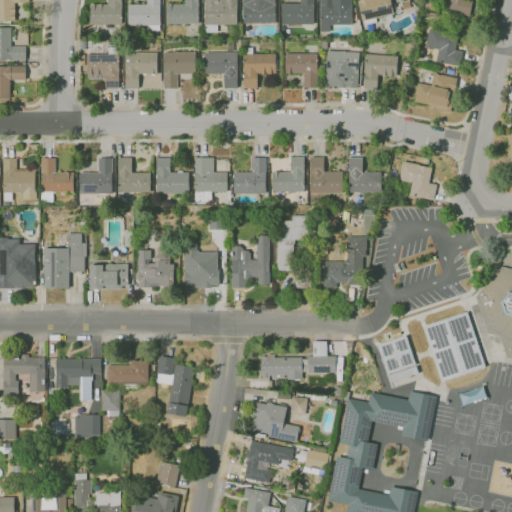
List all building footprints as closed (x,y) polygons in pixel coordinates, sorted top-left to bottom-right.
[(28,0),(0,0),(0,20),(15,20),(14,2),(29,2),(28,0)] [(121,24),(120,0),(107,0),(108,3),(89,3),(89,24),(121,24)] [(159,0),(145,0),(146,4),(128,4),(127,25),(147,25),(147,30),(159,30),(159,0)] [(198,0),(183,0),(184,3),(166,3),(166,23),(199,23),(198,0)] [(203,0),(205,24),(237,23),(236,0),(203,0)] [(274,0),(242,0),(243,23),(275,22),(274,0)] [(313,0),(299,0),(299,3),(281,3),(281,24),(313,24),(313,0)] [(319,0),(320,31),(330,31),(330,24),(351,24),(350,0),(319,0)] [(356,0),(360,20),(393,14),(390,0),(356,0)] [(446,0),(445,12),(470,15),(471,1),(465,0),(446,0)] [(0,59),(25,59),(25,45),(11,45),(11,27),(0,27),(0,59)] [(460,65),(462,50),(455,49),(458,32),(428,28),(425,47),(438,49),(436,62),(460,65)] [(104,88),(119,88),(118,47),(108,47),(108,54),(87,54),(87,78),(104,78),(104,88)] [(325,86),(358,87),(359,51),(326,50),(325,86)] [(237,52),(205,51),(205,73),(224,73),(223,87),(237,88),(237,52)] [(157,52),(124,52),(125,88),(138,88),(138,74),(157,73),(157,52)] [(162,52),(163,88),(177,87),(176,73),(195,73),(195,52),(162,52)] [(317,52),(285,53),(285,73),(303,73),(304,87),(317,87),(317,52)] [(275,73),(276,53),(243,53),(243,88),(257,88),(257,73),(275,73)] [(397,55),(364,54),(363,88),(377,88),(377,75),(396,76),(397,55)] [(0,97),(10,98),(9,79),(25,79),(25,65),(0,65),(0,97)] [(456,77),(425,71),(422,83),(418,82),(414,104),(450,111),(456,77)] [(303,156),(290,157),(290,171),(271,171),(271,191),(304,190),(303,156)] [(310,193),(342,192),(342,171),(323,171),(323,156),(310,156),(310,193)] [(35,170),(16,171),(16,157),(2,158),(2,192),(22,192),(22,200),(35,200),(35,170)] [(41,191),(73,191),(73,172),(55,172),(54,157),(41,157),(41,191)] [(150,172),(131,172),(131,157),(117,157),(118,192),(150,192),(150,172)] [(170,157),(156,157),(156,192),(188,193),(189,172),(170,172),(170,157)] [(213,157),(194,157),(194,201),(211,201),(211,192),(227,192),(226,171),(213,172),(213,157)] [(265,157),(251,157),(252,171),(233,172),(233,193),(266,192),(265,157)] [(381,192),(381,172),(362,172),(362,157),(348,157),(348,192),(381,192)] [(111,193),(112,158),(97,158),(97,172),(80,172),(79,193),(111,193)] [(433,200),(436,184),(428,182),(431,167),(402,161),(398,179),(411,182),(408,195),(433,200)] [(43,247),(43,288),(68,288),(68,271),(85,271),(85,242),(81,242),(81,233),(67,233),(67,248),(43,247)] [(268,235),(256,235),(256,251),(242,251),(242,246),(230,246),(231,287),(246,287),(246,278),(257,278),(257,284),(269,284),(268,235)] [(0,287),(35,287),(35,244),(19,244),(19,238),(0,238),(0,287)] [(183,286),(218,286),(218,251),(196,252),(196,247),(183,247),(183,286)] [(150,249),(137,250),(137,286),(172,286),(172,250),(156,251),(157,262),(150,262),(150,249)] [(336,288),(336,284),(363,283),(363,260),(323,260),(323,288),(336,288)] [(128,264),(90,264),(90,288),(128,288),(128,264)] [(511,269),(502,267),(476,296),(488,334),(500,337),(507,361),(511,361),(511,269)] [(423,327),(469,313),(487,369),(441,383),(423,327)] [(406,336),(378,345),(390,383),(418,374),(406,336)] [(335,372),(335,355),(326,355),(326,341),(312,341),(312,356),(260,356),(260,378),(302,378),(302,372),(335,372)] [(186,416),(194,367),(173,363),(174,358),(159,355),(155,382),(171,384),(166,413),(186,416)] [(45,391),(44,356),(2,357),(3,395),(17,394),(17,374),(29,373),(29,391),(45,391)] [(91,400),(91,373),(100,373),(100,358),(55,358),(55,388),(67,388),(67,377),(81,377),(81,400),(91,400)] [(148,383),(147,360),(129,360),(129,364),(106,365),(106,383),(148,383)] [(119,389),(101,389),(100,413),(119,414),(119,389)] [(462,404),(479,399),(476,389),(459,393),(462,404)] [(438,397),(410,391),(409,400),(371,393),(370,402),(349,399),(340,445),(348,447),(347,457),(337,455),(328,501),(349,505),(347,511),(414,511),(419,491),(391,485),(389,495),(360,489),(364,469),(375,471),(380,444),(371,442),(374,423),(401,429),(399,437),(429,443),(438,397)] [(306,397),(291,397),(290,413),(305,413),(306,397)] [(286,406),(255,401),(251,433),(296,440),(298,425),(283,423),(286,406)] [(99,414),(70,415),(71,437),(99,436),(99,414)] [(16,419),(0,418),(0,438),(15,438),(16,419)] [(244,478),(268,482),(271,464),(277,465),(278,458),(291,460),(293,448),(250,441),(244,478)] [(328,453),(307,449),(304,464),(325,468),(328,453)] [(179,465),(160,461),(156,484),(175,487),(179,465)] [(89,479),(73,480),(75,507),(90,506),(89,479)] [(270,492),(244,487),(242,498),(248,499),(246,511),(278,511),(279,507),(268,505),(270,492)] [(120,511),(120,491),(95,492),(95,511),(120,511)] [(65,511),(65,494),(27,496),(27,511),(32,511),(31,511),(65,511)] [(284,511),(303,511),(305,498),(286,496),(284,511)]
